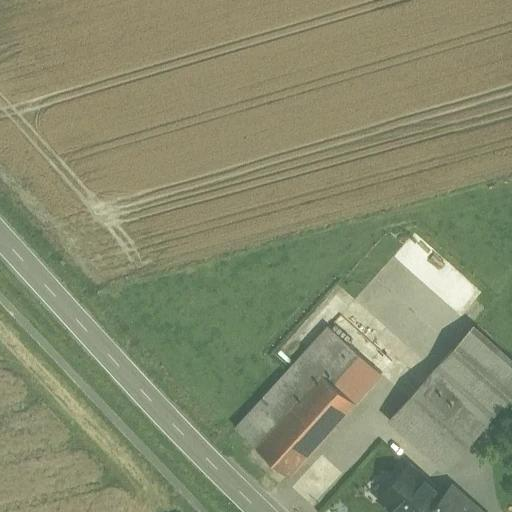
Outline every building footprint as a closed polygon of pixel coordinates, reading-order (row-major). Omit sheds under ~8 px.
[(511,394),(511,362),(472,326),(434,369),(490,419),(511,394)] [(288,475),(355,402),(381,374),(347,343),(330,327),(303,356),(237,429),(254,445),(288,475)] [(490,419),(434,369),(389,419),(445,469),(490,419)] [(383,439),(318,511),(317,511),(400,511),(414,497),(427,482),(428,480),(383,439)] [(480,511),(451,485),(442,495),(427,482),(414,497),(429,510),(426,511),(480,511)]
